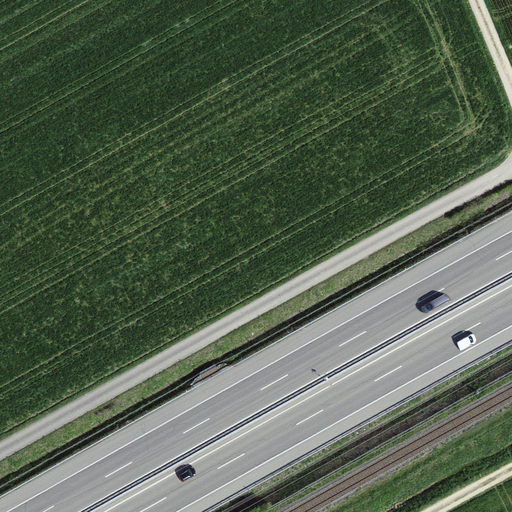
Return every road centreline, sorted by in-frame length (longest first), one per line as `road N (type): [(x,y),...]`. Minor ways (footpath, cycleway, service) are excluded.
road 1 (unclassified): [(511,160),(0,453)]
road 2 (motorway): [(511,251),(43,511)]
road 3 (motorway): [(141,511),(511,306)]
